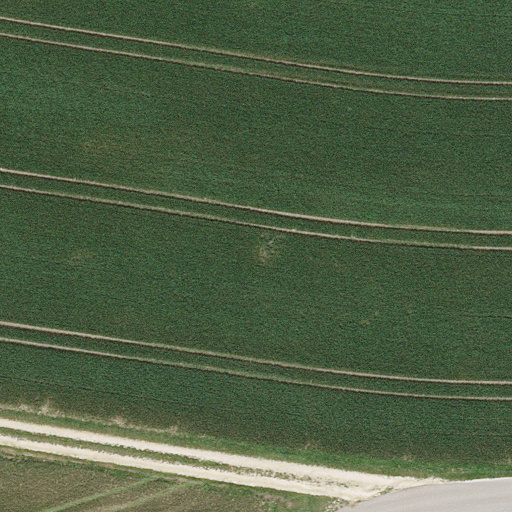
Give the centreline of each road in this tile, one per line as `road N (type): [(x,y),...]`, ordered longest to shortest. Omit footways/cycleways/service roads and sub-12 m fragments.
road 1 (track): [(417,497),(0,417)]
road 2 (unclassified): [(511,489),(417,497),(378,511)]
